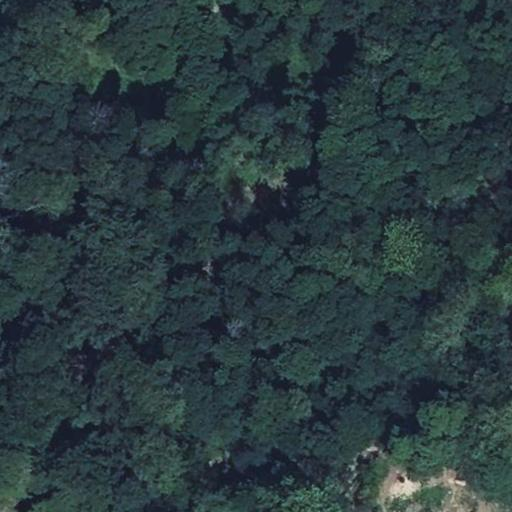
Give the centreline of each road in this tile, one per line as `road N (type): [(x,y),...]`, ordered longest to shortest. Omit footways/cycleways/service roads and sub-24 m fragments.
road 1 (track): [(232,0),(187,385),(209,477)]
road 2 (track): [(209,477),(312,480),(340,468)]
